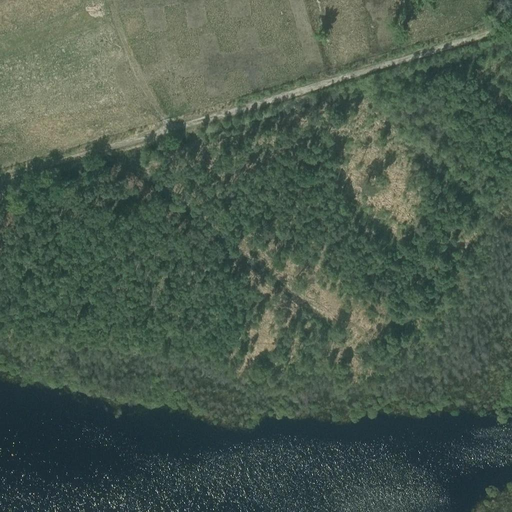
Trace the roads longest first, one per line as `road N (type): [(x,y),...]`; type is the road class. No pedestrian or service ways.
road 1 (track): [(511,25),(0,181)]
road 2 (track): [(170,130),(139,80),(109,0)]
